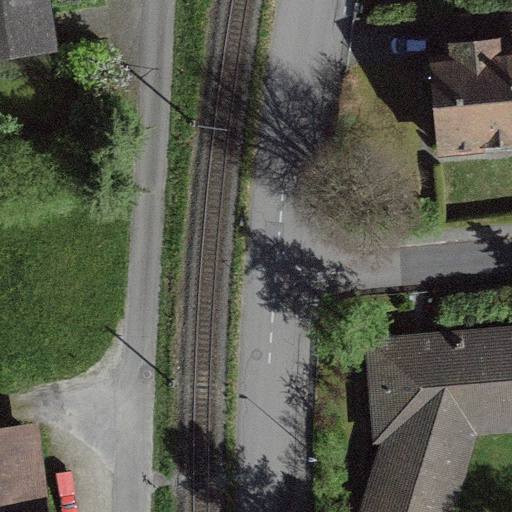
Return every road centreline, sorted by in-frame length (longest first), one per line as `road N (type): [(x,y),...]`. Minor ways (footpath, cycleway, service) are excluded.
road 1 (residential): [(125,511),(155,0)]
road 2 (residential): [(276,275),(312,0)]
road 3 (residential): [(276,511),(276,275)]
road 4 (residential): [(511,256),(276,275)]
